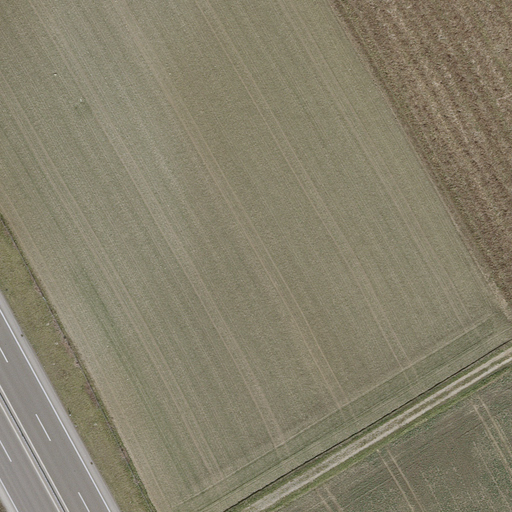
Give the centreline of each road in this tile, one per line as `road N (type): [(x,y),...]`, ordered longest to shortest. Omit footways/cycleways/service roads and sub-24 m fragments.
road 1 (track): [(511,354),(247,511)]
road 2 (motorway): [(92,511),(0,343)]
